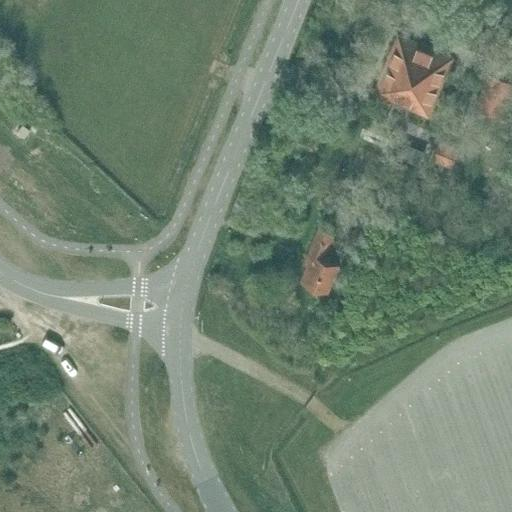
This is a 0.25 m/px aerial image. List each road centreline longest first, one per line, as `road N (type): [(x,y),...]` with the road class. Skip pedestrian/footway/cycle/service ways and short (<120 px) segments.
road 1 (tertiary): [(182,292),(300,0)]
road 2 (unclassified): [(220,511),(191,441),(178,323)]
road 3 (tertiary): [(15,282),(80,308),(178,323)]
road 4 (tertiary): [(182,292),(63,293),(15,282)]
